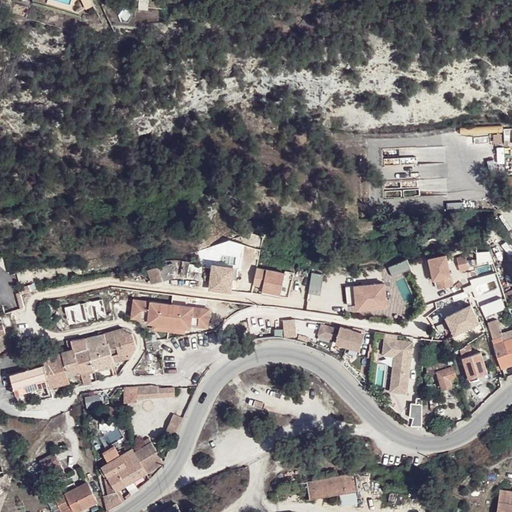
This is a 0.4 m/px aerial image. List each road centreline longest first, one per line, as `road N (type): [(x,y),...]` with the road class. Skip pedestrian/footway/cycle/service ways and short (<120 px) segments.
road 1 (tertiary): [(122,511),(168,477),(230,362),(274,351),(302,354),(394,431),(431,445),(511,394)]
road 2 (track): [(168,477),(364,406)]
